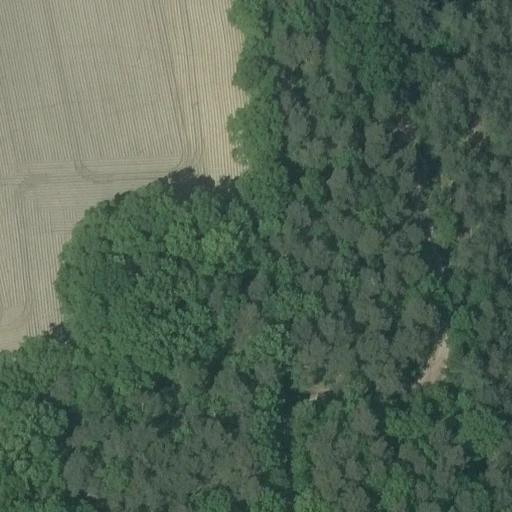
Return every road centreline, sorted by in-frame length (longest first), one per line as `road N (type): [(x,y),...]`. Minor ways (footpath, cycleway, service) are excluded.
road 1 (track): [(445,373),(442,303),(395,88)]
road 2 (track): [(294,411),(316,401),(392,404),(445,373)]
road 3 (track): [(475,511),(445,373)]
